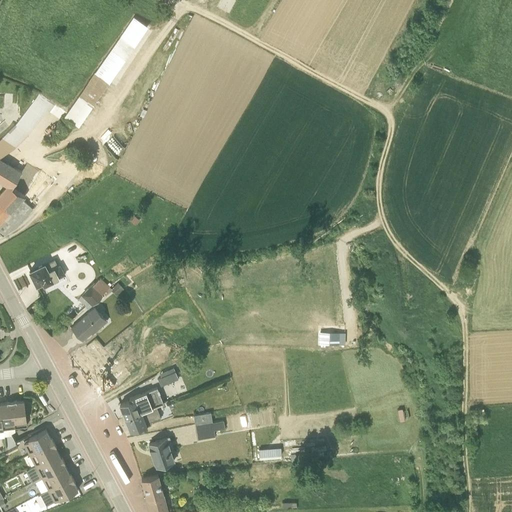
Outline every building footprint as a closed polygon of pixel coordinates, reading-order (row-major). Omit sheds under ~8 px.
[(78,120),(147,20),(133,11),(63,110),(64,111),(78,120)] [(15,119),(0,133),(0,180),(5,183),(0,188),(0,231),(2,234),(15,226),(55,182),(40,169),(22,156),(16,165),(0,154),(0,153),(14,144),(26,131),(29,133),(49,107),(61,115),(64,111),(63,110),(66,107),(39,87),(15,119)] [(30,271),(29,272),(31,277),(33,277),(36,284),(42,281),(44,283),(64,273),(59,263),(57,264),(54,258),(29,270),(30,271)] [(81,294),(92,304),(102,293),(101,293),(107,286),(99,277),(93,284),(91,283),(81,294)] [(123,288),(118,282),(110,289),(116,295),(123,288)] [(93,307),(70,327),(82,341),(91,333),(92,334),(107,321),(93,307)] [(163,339),(148,346),(158,367),(173,360),(163,339)] [(120,364),(110,371),(89,344),(73,357),(96,386),(107,376),(114,385),(128,374),(120,364)] [(163,376),(160,378),(162,384),(179,377),(175,366),(161,371),(163,376)] [(119,404),(125,418),(163,403),(157,387),(128,398),(128,400),(119,404)] [(13,404),(12,404),(9,404),(9,403),(0,404),(0,413),(2,431),(3,431),(4,437),(11,436),(10,435),(14,432),(14,428),(26,427),(27,426),(23,401),(13,403),(13,404)] [(160,418),(156,407),(155,406),(125,418),(130,431),(139,427),(140,429),(151,425),(150,422),(160,418)] [(210,413),(193,416),(194,426),(212,422),(210,413)] [(224,429),(223,421),(212,423),(212,422),(194,426),(197,440),(215,437),(214,431),(224,429)] [(23,444),(29,455),(52,443),(45,431),(45,430),(28,440),(28,441),(23,444)] [(171,444),(169,437),(147,444),(156,468),(174,462),(169,445),(171,444)] [(52,443),(29,455),(35,467),(58,455),(52,443)] [(292,463),(316,460),(315,454),(291,456),(292,463)] [(34,482),(65,467),(58,455),(35,467),(26,472),(31,483),(34,482)] [(69,476),(65,467),(34,482),(41,494),(70,479),(68,477),(69,476)] [(167,511),(158,475),(141,479),(149,511),(167,511)] [(41,494),(40,495),(46,506),(53,502),(54,503),(77,490),(72,481),(71,481),(70,479),(41,494)]
